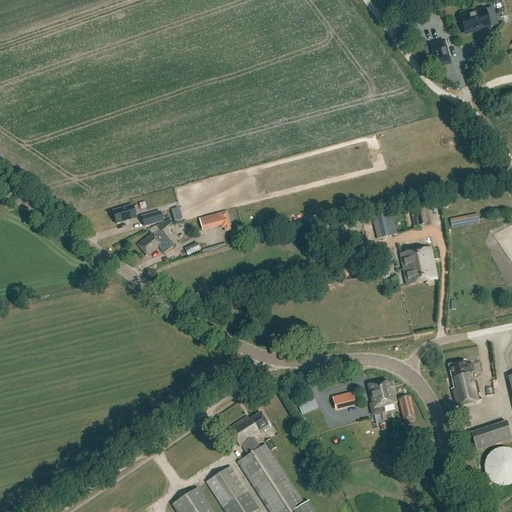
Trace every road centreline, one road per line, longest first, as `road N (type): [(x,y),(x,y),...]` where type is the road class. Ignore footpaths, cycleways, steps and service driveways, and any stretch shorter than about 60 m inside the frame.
road 1 (tertiary): [(404,373),(357,358),(280,362),(240,348),(0,185)]
road 2 (track): [(56,511),(255,374)]
road 3 (residential): [(365,0),(429,83),(476,114),(511,161)]
road 4 (tertiary): [(473,511),(439,417),(404,373)]
road 5 (track): [(134,0),(0,46)]
road 6 (unclassified): [(404,373),(426,346),(511,326)]
